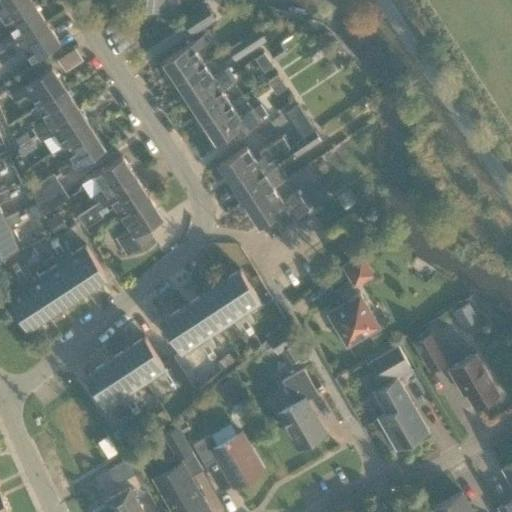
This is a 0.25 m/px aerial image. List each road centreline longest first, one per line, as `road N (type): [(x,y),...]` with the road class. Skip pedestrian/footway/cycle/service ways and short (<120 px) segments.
road 1 (residential): [(2,399),(184,251),(198,228),(193,185),(69,0)]
road 2 (unclassified): [(511,194),(382,0)]
road 3 (residential): [(315,511),(386,473),(429,467),(511,420)]
road 4 (unknown): [(310,309),(386,473)]
road 5 (residential): [(2,399),(52,511)]
